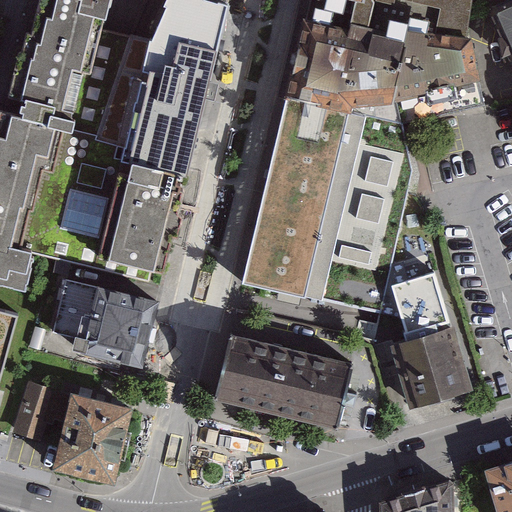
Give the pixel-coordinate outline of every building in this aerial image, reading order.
[(55,0),(44,38),(124,62),(129,36),(113,32),(124,0),(55,0)] [(164,0),(146,41),(129,36),(124,62),(108,149),(135,170),(194,185),(236,2),(226,0),(164,0)] [(307,0),(306,5),(410,34),(466,40),(472,0),(307,0)] [(511,0),(491,10),(503,37),(501,39),(505,63),(511,61),(511,0)] [(394,100),(410,34),(306,5),(287,98),(351,112),(352,104),(394,100)] [(410,34),(394,100),(403,123),(420,119),(483,104),(471,41),(466,40),(410,34)] [(85,131),(108,149),(124,62),(44,38),(35,36),(14,101),(32,104),(28,116),(85,131)] [(351,112),(287,98),(244,281),(381,312),(413,171),(403,130),(349,117),(351,112)] [(0,274),(40,285),(51,253),(109,269),(135,170),(108,149),(85,131),(28,116),(12,112),(7,144),(0,141),(0,274)] [(194,185),(135,170),(109,269),(169,284),(190,204),(194,185)] [(58,347),(159,370),(174,301),(73,279),(58,347)] [(468,387),(439,286),(398,298),(410,341),(394,346),(411,403),(468,387)] [(0,424),(2,425),(36,303),(0,292),(0,424)] [(353,365),(231,334),(216,397),(338,427),(353,365)] [(67,420),(72,397),(32,384),(17,431),(39,437),(44,419),(51,421),(52,415),(67,420)] [(113,481),(130,408),(73,394),(72,397),(67,420),(55,467),(113,481)] [(511,511),(511,463),(481,473),(493,511),(511,511)] [(473,511),(471,477),(385,502),(385,511),(473,511)]
